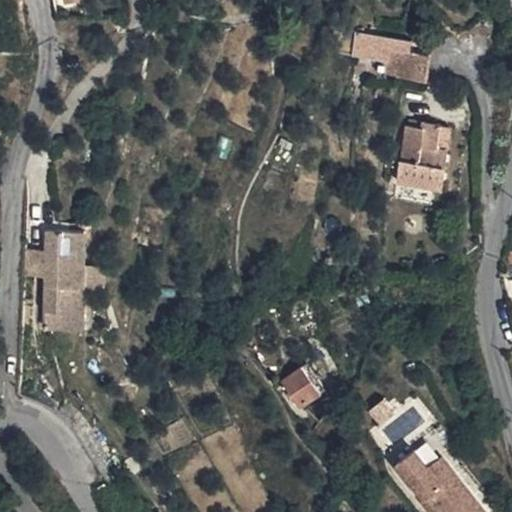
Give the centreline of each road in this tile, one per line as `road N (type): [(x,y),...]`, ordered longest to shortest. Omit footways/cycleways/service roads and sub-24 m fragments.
road 1 (residential): [(9,420),(3,381),(13,190),(39,55),(36,0)]
road 2 (tertiary): [(511,175),(486,277),(511,431)]
road 3 (tertiary): [(88,511),(45,433),(9,420)]
